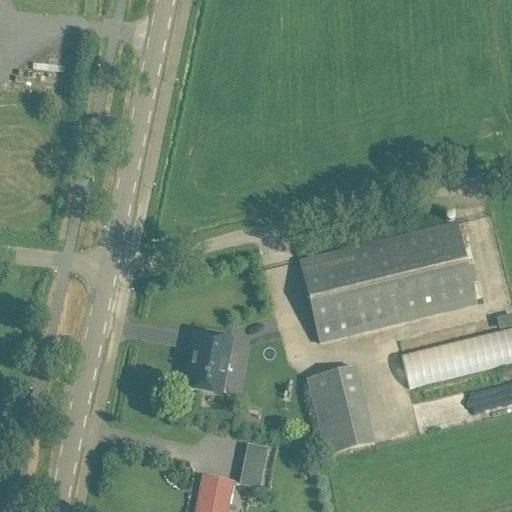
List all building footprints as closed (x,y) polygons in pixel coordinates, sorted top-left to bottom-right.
[(456,225),(300,263),(320,345),(476,306),(456,225)] [(511,317),(497,321),(500,333),(511,329),(511,317)] [(511,329),(500,333),(402,356),(410,389),(511,363),(511,329)] [(194,352),(186,392),(220,398),(231,342),(195,335),(191,352),(194,352)] [(306,382),(325,458),(374,446),(356,370),(306,382)] [(511,383),(470,394),(476,416),(511,407),(511,383)] [(266,459),(246,456),(241,478),(261,482),(266,459)] [(258,511),(253,486),(224,493),(227,511),(258,511)]
